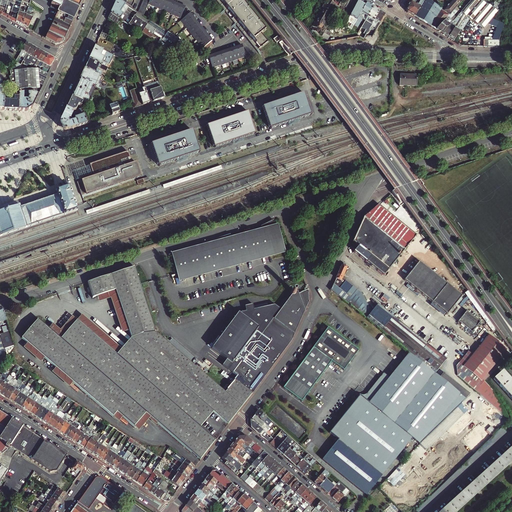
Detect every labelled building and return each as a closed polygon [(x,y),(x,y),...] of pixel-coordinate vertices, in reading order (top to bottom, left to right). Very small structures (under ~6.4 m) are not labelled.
[(43,0),(51,4),(48,12),(56,16),(58,12),(74,19),(82,0),(43,0)] [(117,0),(108,19),(118,23),(120,18),(128,23),(130,20),(126,18),(128,16),(124,14),(126,11),(128,7),(117,0)] [(117,0),(128,7),(131,9),(135,0),(117,0)] [(143,0),(138,13),(143,16),(148,4),(181,18),(185,7),(169,0),(143,0)] [(216,0),(256,50),(268,41),(261,33),(265,29),(261,23),(260,24),(258,21),(259,21),(250,10),(250,11),(247,8),(248,7),(242,0),(216,0)] [(348,0),(342,0),(339,5),(342,6),(336,17),(339,19),(348,0)] [(366,4),(360,0),(358,0),(342,27),(344,28),(350,31),(353,27),(366,4)] [(424,0),(423,0),(411,0),(406,10),(407,13),(416,18),(421,10),(419,9),(424,0)] [(423,0),(424,0),(419,9),(421,10),(416,18),(435,31),(453,9),(460,0),(452,0),(442,11),(441,10),(441,9),(428,1),(429,0),(423,0)] [(448,38),(453,42),(460,32),(469,19),(483,28),(486,29),(493,20),(499,12),(477,0),(469,0),(459,13),(461,14),(462,14),(459,20),(455,26),(448,38)] [(327,1),(323,8),(334,15),(338,7),(329,2),(327,1)] [(16,22),(22,26),(28,7),(25,6),(26,4),(24,4),(24,6),(21,5),(16,22)] [(373,8),(366,4),(353,27),(357,29),(362,20),(365,21),(373,8)] [(28,7),(22,26),(27,29),(33,18),(29,16),(32,9),(28,7)] [(323,8),(320,13),(331,19),(334,15),(323,8)] [(379,12),(373,8),(365,21),(360,30),(362,32),(360,37),(361,38),(363,39),(369,29),(379,12)] [(455,17),(453,15),(456,12),(453,9),(435,31),(441,34),(455,17)] [(134,16),(126,11),(124,14),(128,16),(126,18),(130,20),(128,23),(127,24),(164,48),(182,42),(143,16),(138,13),(137,13),(134,16)] [(68,32),(74,19),(58,12),(56,16),(52,25),(59,27),(58,28),(68,32)] [(385,15),(379,12),(369,29),(371,30),(372,29),(375,31),(376,30),(385,15)] [(320,13),(317,17),(328,24),(331,19),(320,13)] [(448,38),(455,26),(459,20),(462,14),(461,14),(459,13),(455,17),(441,34),(448,38)] [(190,14),(181,21),(203,48),(212,41),(190,14)] [(317,17),(315,22),(325,28),(328,24),(317,17)] [(315,22),(312,26),(323,33),(324,31),(325,28),(315,22)] [(494,38),(499,38),(506,24),(500,22),(491,41),(494,41),(494,38)] [(62,43),(68,32),(58,28),(59,27),(52,25),(45,39),(55,45),(62,43)] [(312,26),(310,31),(320,37),(323,33),(312,26)] [(319,40),(320,37),(310,31),(315,38),(319,40)] [(329,34),(324,31),(323,33),(320,37),(326,40),(329,34)] [(487,47),(498,48),(498,40),(499,38),(494,38),(494,41),(491,41),(487,40),(487,47)] [(24,53),(21,59),(23,60),(25,58),(32,46),(27,43),(26,43),(21,51),(24,53)] [(26,63),(29,64),(29,63),(37,49),(33,46),(32,46),(25,58),(28,60),(26,63)] [(241,46),(208,57),(213,68),(246,57),(241,46)] [(95,47),(89,60),(105,68),(107,63),(109,65),(110,64),(111,64),(112,61),(111,60),(114,56),(95,47)] [(35,66),(35,65),(43,52),(38,49),(37,49),(29,63),(35,66)] [(38,67),(38,68),(39,69),(41,66),(42,67),(48,55),(44,53),(43,52),(35,65),(38,67)] [(39,69),(48,74),(48,73),(51,68),(51,67),(54,61),(54,60),(54,58),(48,55),(42,67),(41,66),(39,69)] [(89,60),(84,69),(99,76),(102,70),(106,72),(107,69),(105,68),(89,60)] [(21,65),(15,62),(10,70),(18,70),(21,65)] [(18,98),(18,93),(26,93),(32,92),(32,93),(38,95),(40,92),(41,89),(39,88),(39,84),(43,85),(44,82),(45,80),(46,78),(48,74),(39,69),(38,69),(37,69),(33,69),(26,69),(18,70),(10,70),(11,76),(9,77),(11,83),(4,85),(4,90),(12,89),(13,97),(13,98),(18,98)] [(84,69),(79,80),(92,86),(93,86),(93,87),(100,90),(101,89),(98,87),(99,85),(98,84),(101,77),(99,76),(84,69)] [(416,76),(400,75),(399,85),(416,86),(416,76)] [(79,80),(71,97),(84,103),(87,103),(89,97),(88,95),(92,86),(79,80)] [(160,88),(146,93),(150,103),(164,98),(163,95),(160,88)] [(130,91),(135,108),(142,106),(139,95),(137,89),(130,91)] [(26,101),(26,105),(32,107),(33,105),(35,102),(35,101),(37,97),(38,95),(32,93),(32,92),(26,93),(26,101)] [(23,93),(18,93),(18,98),(18,111),(20,111),(26,111),(32,107),(26,105),(26,101),(23,100),(23,93)] [(146,93),(139,95),(142,106),(150,103),(146,93)] [(303,94),(262,108),(269,129),(310,115),(303,94)] [(71,97),(66,108),(71,110),(74,111),(75,110),(77,106),(81,107),(84,105),(84,103),(71,97)] [(18,111),(18,98),(13,98),(13,102),(3,102),(3,111),(5,111),(11,111),(16,111),(18,111)] [(127,104),(120,107),(123,115),(131,113),(127,104)] [(109,108),(112,116),(119,113),(116,105),(109,108)] [(74,111),(71,110),(77,127),(87,124),(81,107),(75,110),(74,111)] [(69,130),(77,127),(71,110),(66,108),(60,121),(60,123),(60,125),(60,126),(61,128),(63,129),(66,130),(69,130)] [(248,113),(207,126),(214,148),(255,135),(248,113)] [(192,131),(151,145),(158,166),(199,153),(192,131)] [(132,164),(128,152),(91,164),(95,176),(78,182),(83,196),(141,177),(136,163),(132,164)] [(221,166),(163,186),(164,189),(222,169),(221,166)] [(0,236),(10,234),(13,232),(78,211),(76,205),(68,186),(55,191),(56,195),(20,208),(19,206),(0,212),(0,236)] [(149,190),(86,211),(88,215),(150,194),(149,190)] [(416,236),(378,205),(363,218),(353,242),(354,243),(350,247),(354,250),(357,246),(358,246),(355,250),(353,252),(384,275),(416,236)] [(0,242),(79,216),(78,211),(13,232),(10,234),(0,236),(0,242)] [(206,243),(173,254),(172,255),(180,282),(285,253),(277,225),(274,226),(273,221),(273,220),(260,227),(261,229),(262,233),(258,234),(257,231),(231,238),(231,237),(230,235),(210,242),(210,244),(207,245),(206,243)] [(261,229),(231,237),(231,238),(257,231),(258,234),(262,233),(261,229)] [(461,296),(419,263),(402,284),(442,316),(444,313),(446,314),(461,296)] [(345,265),(343,264),(331,290),(367,319),(371,313),(361,293),(346,281),(344,283),(341,281),(346,268),(346,267),(345,265)] [(127,344),(121,350),(116,355),(75,320),(59,339),(47,328),(36,319),(31,325),(20,338),(26,343),(44,358),(55,368),(72,383),(112,417),(117,413),(122,417),(134,427),(146,414),(158,424),(200,460),(215,441),(202,429),(214,414),(227,425),(252,394),(242,387),(235,381),(225,392),(193,364),(156,332),(143,290),(134,267),(87,283),(91,299),(96,297),(115,291),(128,331),(131,339),(127,344)] [(309,290),(308,288),(307,288),(307,289),(298,294),(299,297),(295,299),(293,298),(290,300),(288,302),(286,304),(284,306),(282,308),(281,309),(274,320),(273,319),(256,342),(232,374),(245,383),(242,387),(252,394),(290,342),(309,301),(309,290)] [(115,291),(96,297),(98,303),(111,299),(122,333),(128,331),(115,291)] [(281,309),(282,308),(284,306),(286,304),(288,302),(290,300),(293,298),(295,299),(299,297),(298,294),(298,291),(295,292),(296,292),(296,293),(296,294),(296,295),(295,295),(295,296),(294,296),(293,297),(292,296),(291,296),(281,309)] [(222,366),(232,374),(256,342),(273,319),(274,320),(281,309),(275,305),(254,310),(253,304),(245,306),(246,311),(239,313),(212,348),(227,359),(222,366)] [(377,306),(371,313),(367,319),(409,353),(439,377),(444,373),(451,364),(377,306)] [(3,311),(0,312),(0,365),(6,357),(5,349),(14,346),(3,311)] [(471,333),(480,322),(467,311),(458,322),(471,333)] [(116,355),(121,350),(80,315),(75,320),(116,355)] [(59,339),(75,320),(70,316),(58,330),(51,323),(47,328),(59,339)] [(328,328),(283,388),(302,402),(332,362),(344,371),(359,350),(328,328)] [(44,358),(26,343),(22,348),(40,363),(44,358)] [(413,439),(419,445),(460,404),(465,399),(439,377),(409,353),(373,398),(369,394),(366,395),(363,399),(360,396),(329,435),(382,477),(413,439)] [(68,388),(72,383),(55,368),(51,373),(68,388)] [(511,400),(511,383),(501,372),(493,380),(511,400)] [(470,394),(444,373),(439,377),(465,399),(470,394)] [(9,382),(10,380),(5,377),(0,384),(0,393),(9,381),(9,382)] [(0,393),(4,397),(13,384),(14,385),(16,382),(11,379),(10,380),(9,382),(9,381),(0,393)] [(18,387),(19,386),(20,384),(16,382),(14,385),(13,384),(4,397),(8,399),(17,387),(18,387)] [(23,389),(19,386),(18,387),(17,387),(8,399),(13,402),(21,389),(22,390),(23,389)] [(17,405),(21,407),(29,395),(31,396),(33,392),(34,391),(30,388),(29,389),(28,391),(27,393),(25,392),(17,405)] [(27,393),(28,391),(23,389),(22,390),(21,389),(13,402),(17,405),(25,392),(27,393)] [(29,395),(21,407),(25,410),(34,398),(35,398),(37,394),(33,392),(31,396),(29,395)] [(25,410),(29,413),(38,400),(39,401),(40,399),(41,397),(37,394),(35,398),(34,398),(25,410)] [(43,403),(44,402),(40,399),(39,401),(38,400),(29,413),(33,416),(42,403),(43,403)] [(33,416),(38,418),(46,405),(47,406),(48,405),(44,402),(43,403),(42,403),(33,416)] [(51,409),(52,407),(53,407),(50,404),(49,403),(48,405),(47,406),(46,405),(38,418),(41,421),(50,408),(51,409)] [(466,410),(460,404),(419,445),(425,450),(466,410)] [(57,410),(52,407),(51,409),(50,408),(41,421),(46,424),(54,411),(56,412),(57,410)] [(54,411),(46,424),(50,426),(58,414),(60,414),(61,413),(62,411),(58,408),(57,410),(56,412),(54,411)] [(258,411),(255,415),(263,423),(266,420),(267,421),(266,421),(267,422),(268,424),(272,427),(274,425),(258,411)] [(0,412),(0,425),(1,426),(0,426),(0,432),(2,434),(8,425),(12,420),(8,418),(3,415),(0,412)] [(65,416),(61,413),(60,414),(58,414),(50,426),(54,429),(63,416),(64,417),(65,416)] [(117,413),(112,417),(118,422),(122,417),(117,413)] [(156,426),(158,424),(146,414),(134,427),(139,432),(149,420),(156,426)] [(255,415),(251,420),(266,433),(270,429),(263,423),(255,415)] [(68,420),(69,418),(65,416),(64,417),(63,416),(54,429),(58,432),(67,419),(68,420)] [(73,421),(69,418),(68,420),(67,419),(58,432),(62,435),(71,422),(72,422),(73,421)] [(9,446),(22,427),(12,420),(8,425),(2,434),(0,437),(0,452),(2,454),(7,449),(9,446)] [(266,433),(251,420),(251,421),(251,428),(269,444),(273,440),(271,438),(270,439),(268,438),(269,436),(266,433)] [(76,425),(77,424),(73,421),(72,422),(71,422),(62,435),(67,437),(75,425),(76,425)] [(67,437),(71,440),(80,428),(81,428),(82,427),(77,424),(76,425),(75,425),(67,437)] [(22,427),(9,446),(28,459),(49,473),(57,472),(67,456),(22,427)] [(85,431),(86,430),(82,427),(81,428),(80,428),(71,440),(75,443),(83,430),(85,431)] [(107,442),(104,440),(103,441),(104,442),(104,443),(102,442),(94,455),(98,458),(106,445),(108,446),(109,445),(107,444),(109,441),(116,430),(112,427),(107,435),(110,438),(107,442)] [(501,428),(415,511),(414,511),(424,511),(506,433),(501,428)] [(89,432),(86,430),(85,431),(83,430),(75,443),(79,445),(87,433),(88,433),(89,432)] [(93,436),(94,435),(89,432),(88,433),(87,433),(79,445),(84,449),(92,436),(93,436)] [(84,449),(89,452),(101,434),(100,432),(97,437),(94,435),(93,436),(92,436),(84,449)] [(103,441),(104,440),(105,438),(103,436),(104,435),(101,434),(89,452),(94,455),(102,442),(104,443),(104,442),(103,441)] [(238,437),(237,438),(253,451),(255,453),(259,456),(263,452),(246,437),(238,437)] [(287,437),(281,444),(276,450),(283,456),(289,448),(291,446),(294,443),(287,437)] [(253,451),(237,438),(233,443),(247,454),(249,456),(253,451)] [(273,447),(278,441),(275,438),(273,440),(269,444),(273,447)] [(106,445),(98,458),(102,461),(110,448),(112,449),(113,447),(111,446),(110,445),(112,443),(109,441),(107,444),(109,445),(108,446),(106,445)] [(276,450),(281,444),(278,441),(273,447),(276,450)] [(249,456),(247,454),(233,443),(229,448),(245,461),(247,459),(249,456)] [(289,461),(295,455),(300,449),(294,443),(291,446),(293,448),(291,450),(289,448),(283,456),(289,461)] [(457,511),(490,482),(511,462),(511,446),(482,474),(439,511),(457,511)] [(115,449),(113,447),(112,449),(110,448),(102,461),(106,463),(115,451),(116,452),(117,450),(115,449)] [(226,453),(238,463),(240,460),(248,467),(250,465),(245,461),(229,448),(226,453)] [(115,451),(106,463),(110,466),(119,453),(120,454),(121,453),(123,451),(121,450),(120,452),(117,450),(116,452),(115,451)] [(258,457),(258,458),(263,461),(267,456),(263,452),(259,456),(258,457)] [(124,455),(121,453),(120,454),(119,453),(110,466),(115,469),(123,456),(124,457),(125,456),(124,455)] [(242,466),(238,463),(226,453),(222,459),(226,462),(224,464),(233,473),(236,470),(238,472),(242,466)] [(306,455),(302,459),(296,467),(300,471),(309,462),(311,460),(311,459),(310,458),(310,457),(307,454),(306,455)] [(194,467),(179,455),(177,458),(173,455),(172,457),(175,459),(191,472),(194,467)] [(296,467),(302,459),(299,456),(298,458),(295,455),(289,461),(296,467)] [(123,456),(115,469),(119,472),(127,459),(129,459),(129,458),(128,457),(125,456),(124,457),(123,456)] [(263,461),(256,469),(260,473),(271,459),(267,456),(263,461)] [(119,472),(123,474),(131,461),(133,462),(134,461),(132,460),(129,458),(129,459),(127,459),(119,472)] [(145,471),(146,469),(145,468),(149,462),(145,459),(143,463),(141,466),(142,466),(141,468),(140,467),(131,480),(136,483),(144,470),(145,471)] [(191,472),(175,459),(172,463),(173,464),(188,476),(191,472)] [(275,463),(271,459),(260,473),(259,473),(263,476),(265,474),(275,463)] [(127,477),(131,480),(140,467),(141,468),(142,466),(141,466),(143,463),(139,460),(137,463),(138,464),(137,465),(136,464),(127,477)] [(131,461),(123,474),(127,477),(136,464),(137,465),(138,464),(137,463),(134,461),(133,462),(131,461)] [(82,466),(76,462),(71,470),(76,473),(79,475),(83,469),(82,466)] [(311,464),(309,462),(300,471),(305,475),(313,465),(311,464)] [(136,483),(141,486),(150,473),(152,474),(152,473),(155,469),(158,465),(154,463),(149,471),(146,469),(145,471),(144,470),(136,483)] [(275,463),(265,474),(263,476),(267,480),(269,477),(279,466),(275,463)] [(188,476),(173,464),(172,465),(176,468),(173,471),(185,480),(188,476)] [(283,469),(279,466),(269,477),(273,481),(283,469)] [(283,469),(273,481),(271,482),(276,486),(287,473),(283,469)] [(182,484),(185,480),(173,471),(172,470),(169,474),(182,484)] [(319,487),(325,479),(330,474),(325,470),(314,483),(319,487)] [(212,471),(208,476),(226,491),(232,485),(216,471),(212,471)] [(407,477),(401,471),(390,482),(393,486),(401,477),(404,480),(407,477)] [(167,472),(164,476),(179,488),(182,484),(169,474),(167,472)] [(152,473),(152,474),(143,487),(148,492),(153,485),(150,483),(155,475),(152,473)] [(282,491),(293,478),(287,473),(276,486),(264,500),(269,504),(276,496),(277,496),(281,492),(282,491)] [(96,474),(78,502),(88,509),(95,498),(101,502),(98,508),(100,510),(104,504),(110,508),(122,490),(96,474)] [(205,481),(213,488),(215,485),(224,493),(226,491),(208,476),(205,481)] [(249,477),(244,482),(248,486),(253,481),(249,477)] [(285,493),(286,495),(297,482),(293,478),(282,491),(284,493),(285,490),(286,491),(285,493)] [(334,487),(325,479),(319,487),(327,495),(334,487)] [(153,496),(163,481),(161,480),(158,483),(156,481),(153,485),(148,492),(153,496)] [(165,502),(166,502),(171,496),(167,494),(166,493),(165,494),(163,492),(168,485),(163,481),(153,496),(160,501),(161,499),(165,502)] [(213,488),(205,481),(201,485),(213,496),(217,491),(213,488)] [(256,484),(253,481),(248,486),(252,489),(256,484)] [(297,482),(286,495),(285,495),(288,497),(291,493),(293,494),(292,495),(293,496),(302,486),(297,482)] [(338,482),(334,487),(327,495),(337,503),(348,491),(338,482)] [(256,484),(252,489),(256,492),(260,487),(256,484)] [(166,493),(167,494),(171,488),(168,485),(163,492),(165,494),(166,493)] [(213,496),(201,485),(197,491),(208,500),(210,498),(211,499),(212,499),(216,502),(218,500),(213,496)] [(221,497),(225,500),(236,488),(232,485),(226,491),(224,493),(222,496),(221,497)] [(53,486),(49,491),(62,500),(66,494),(53,486)] [(293,496),(291,498),(293,500),(292,501),(294,504),(306,490),(302,486),(293,496)] [(264,490),(260,487),(256,492),(260,496),(264,490)] [(231,502),(240,491),(236,488),(225,500),(224,501),(228,504),(231,502)] [(46,495),(51,499),(59,504),(62,500),(49,491),(49,490),(46,495)] [(268,492),(265,490),(264,490),(260,496),(263,498),(268,492)] [(299,508),(311,494),(306,490),(294,504),(291,507),(296,511),(299,508)] [(214,505),(208,500),(197,491),(193,496),(203,504),(205,506),(206,504),(213,510),(215,507),(214,505)] [(230,508),(231,508),(244,495),(240,491),(231,502),(228,504),(225,508),(228,511),(230,508)] [(269,504),(274,508),(285,495),(286,495),(285,493),(284,495),(281,492),(277,496),(276,496),(269,504)] [(303,511),(316,498),(311,494),(299,508),(303,511)] [(236,511),(241,507),(248,499),(244,495),(231,508),(229,511),(230,511),(236,511)] [(278,511),(283,507),(290,499),(288,497),(285,495),(274,508),(278,511)] [(59,504),(51,499),(50,500),(44,496),(42,499),(55,509),(59,504)] [(203,504),(193,496),(189,501),(197,508),(201,511),(202,510),(202,509),(201,507),(203,504)] [(316,498),(303,511),(311,511),(320,502),(316,498)] [(42,505),(50,511),(53,511),(55,509),(42,499),(40,501),(43,503),(42,505)] [(245,511),(253,503),(248,499),(241,507),(243,509),(240,511),(245,511)] [(189,509),(192,511),(193,511),(197,508),(189,501),(185,506),(189,509)] [(327,507),(320,502),(311,511),(322,511),(326,508),(327,507)] [(36,508),(38,509),(41,511),(50,511),(42,505),(39,503),(36,508)] [(145,511),(133,503),(126,511),(90,511),(78,503),(71,511),(145,511)] [(245,511),(260,511),(262,511),(253,503),(245,511)]
